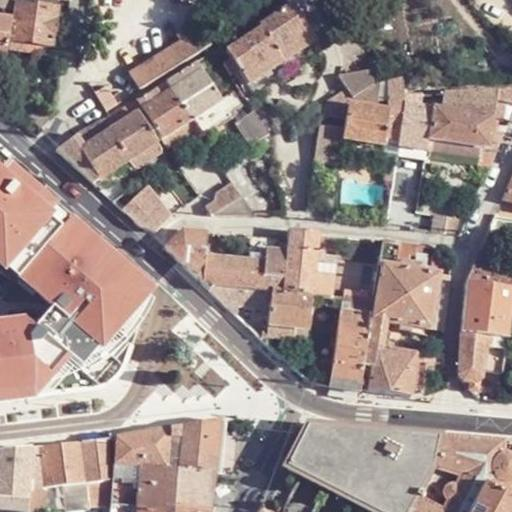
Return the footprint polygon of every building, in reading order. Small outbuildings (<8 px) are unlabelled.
[(57,10),(60,0),(57,0),(34,0),(34,6),(57,10)] [(51,56),(57,10),(34,6),(17,3),(10,49),(10,50),(51,56)] [(260,31),(226,53),(247,84),(314,41),(290,5),(258,27),(260,31)] [(0,56),(6,57),(11,21),(0,19),(0,56)] [(209,49),(194,26),(178,36),(181,40),(129,75),(138,93),(209,49)] [(198,62),(162,86),(188,123),(193,133),(199,139),(212,131),(215,135),(222,131),(219,126),(231,119),(226,112),(238,104),(230,93),(227,95),(219,101),(215,96),(199,70),(203,68),(198,62)] [(321,113),(323,116),(350,102),(373,87),(372,73),(340,75),(348,89),(328,99),(321,113)] [(121,102),(126,99),(115,81),(110,85),(121,102)] [(406,82),(373,87),(376,108),(384,109),(389,121),(400,124),(403,104),(404,97),(405,90),(406,82)] [(103,89),(114,107),(121,102),(110,85),(103,89)] [(162,86),(137,103),(143,114),(160,141),(188,123),(162,86)] [(223,91),(215,96),(219,101),(227,95),(223,91)] [(494,100),(495,92),(441,96),(440,110),(492,117),(494,100)] [(492,119),(504,122),(507,102),(494,100),(492,117),(492,119)] [(48,124),(51,119),(32,101),(21,112),(41,130),(48,124)] [(317,119),(313,161),(329,163),(333,137),(341,138),(347,113),(350,102),(323,116),(317,119)] [(137,103),(105,125),(110,134),(129,162),(129,163),(156,144),(138,116),(143,114),(137,103)] [(403,104),(400,124),(398,141),(397,146),(431,152),(432,140),(429,139),(433,109),(429,108),(403,104)] [(432,140),(431,152),(492,162),(503,136),(490,133),(492,119),(492,117),(440,110),(433,109),(429,139),(432,140)] [(268,136),(253,112),(234,121),(250,145),(261,139),(268,136)] [(347,113),(341,138),(382,149),(384,141),(389,121),(377,119),(347,113)] [(398,141),(400,124),(389,121),(384,141),(398,141)] [(56,152),(93,187),(129,163),(129,162),(110,134),(105,125),(102,122),(77,138),(56,152)] [(193,133),(188,123),(160,141),(166,150),(193,133)] [(129,163),(134,170),(162,153),(156,144),(129,163)] [(0,401),(30,397),(49,386),(88,338),(140,282),(81,231),(68,206),(0,159),(0,401)] [(211,217),(254,217),(241,198),(236,191),(232,186),(219,194),(216,205),(204,210),(209,217),(211,217)] [(154,234),(171,217),(159,202),(149,189),(139,198),(151,210),(137,224),(154,234)] [(139,198),(123,213),(137,224),(151,210),(139,198)] [(434,213),(432,232),(444,234),(445,216),(434,213)] [(505,220),(497,218),(487,236),(496,239),(505,220)] [(310,296),(316,234),(287,231),(287,242),(285,268),(281,293),(310,296)] [(165,251),(210,293),(209,287),(207,258),(207,235),(179,232),(165,251)] [(287,242),(266,241),(263,265),(285,268),(287,242)] [(371,316),(365,347),(382,349),(387,324),(430,332),(439,275),(407,269),(410,246),(384,241),(371,316)] [(207,258),(209,287),(272,293),(281,293),(285,268),(263,265),(207,258)] [(511,273),(474,266),(466,283),(511,291),(511,285),(511,273)] [(503,387),(511,308),(511,290),(511,291),(466,283),(458,378),(464,385),(470,385),(470,392),(479,394),(481,383),(503,387)] [(209,287),(210,293),(220,303),(271,304),(272,293),(209,287)] [(308,331),(311,296),(310,296),(281,293),(272,293),(271,304),(269,325),(295,329),(308,331)] [(326,388),(330,384),(342,310),(342,305),(343,300),(341,300),(326,388)] [(358,389),(365,347),(371,316),(354,313),(348,312),(342,310),(330,384),(358,389)] [(295,329),(269,325),(267,338),(294,340),(295,329)] [(295,329),(294,340),(307,340),(308,331),(295,329)] [(382,349),(365,347),(358,389),(412,399),(416,356),(382,349)] [(443,360),(416,356),(412,399),(422,397),(426,367),(444,367),(443,360)] [(142,436),(115,441),(109,493),(108,509),(145,511),(209,511),(212,481),(216,451),(218,423),(193,427),(173,430),(142,436)] [(477,511),(489,489),(511,501),(511,447),(323,430),(310,429),(288,471),(366,511),(477,511)] [(108,441),(81,444),(84,482),(106,483),(108,441)] [(49,448),(30,450),(26,511),(42,511),(42,489),(59,486),(63,511),(85,508),(87,508),(86,507),(84,482),(81,444),(74,445),(62,447),(49,448)] [(15,451),(0,452),(0,505),(1,506),(4,507),(14,511),(26,511),(30,450),(25,450),(15,451)] [(511,511),(511,501),(489,489),(477,511),(511,511)]
